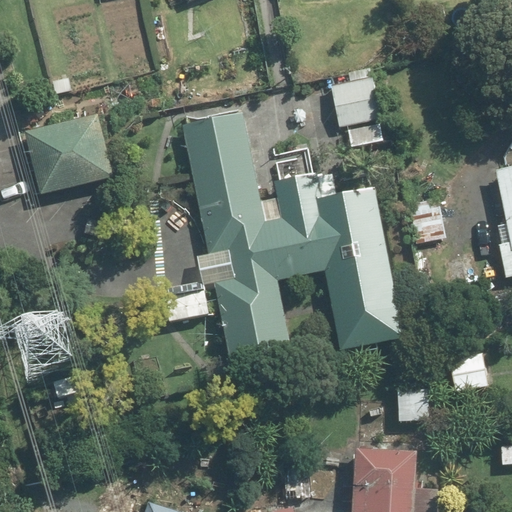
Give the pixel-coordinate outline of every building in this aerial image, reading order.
[(52,83),(54,94),(71,91),(69,79),(52,83)] [(381,145),(370,81),(326,89),(334,131),(345,129),(349,151),(381,145)] [(162,125),(208,341),(277,326),(264,265),(299,257),(318,344),(393,328),(361,177),(303,189),(297,161),(257,169),(262,194),(247,198),(229,111),(162,125)] [(95,118),(22,137),(38,201),(112,183),(95,118)] [(511,153),(480,159),(491,214),(477,228),(484,265),(511,259),(511,153)] [(438,199),(406,205),(415,249),(447,242),(438,199)] [(485,354),(447,357),(451,400),(490,396),(485,354)] [(427,427),(429,394),(394,392),(393,425),(427,427)] [(511,445),(497,445),(496,467),(511,467),(511,445)] [(433,511),(435,493),(411,492),(413,454),(351,452),(348,511),(433,511)] [(309,503),(310,468),(280,468),(280,502),(309,503)] [(184,511),(149,500),(145,511),(184,511)]
